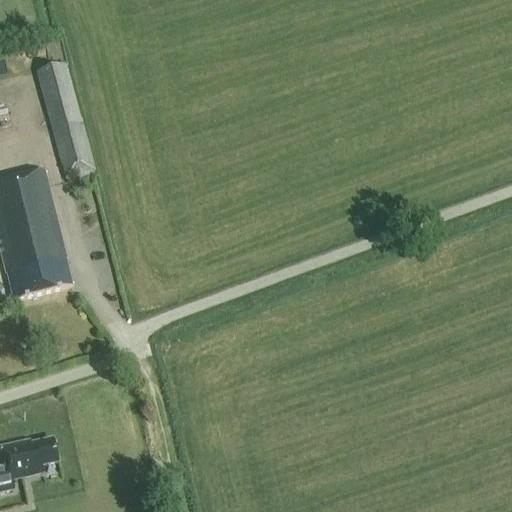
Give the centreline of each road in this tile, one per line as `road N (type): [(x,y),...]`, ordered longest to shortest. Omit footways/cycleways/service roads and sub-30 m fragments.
road 1 (track): [(130,353),(171,511)]
road 2 (unclassified): [(0,398),(130,353)]
